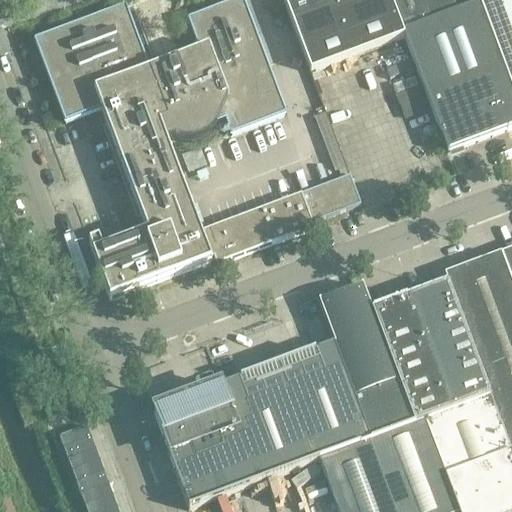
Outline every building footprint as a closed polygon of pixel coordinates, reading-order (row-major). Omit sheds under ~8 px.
[(282,0),(310,74),(403,39),(400,32),(401,31),(389,0),(282,0)] [(389,0),(401,31),(428,21),(420,0),(389,0)] [(450,0),(420,0),(428,21),(428,22),(455,12),(450,0)] [(511,0),(476,0),(482,15),(511,95),(511,0)] [(199,54),(208,50),(227,101),(218,105),(225,123),(230,137),(285,117),(242,2),(188,23),(199,54)] [(477,7),(403,35),(447,155),(511,130),(511,95),(482,15),(477,7)] [(125,9),(33,43),(64,126),(100,113),(93,93),(149,73),(125,9)] [(149,73),(93,93),(100,113),(101,112),(147,235),(103,253),(99,241),(88,245),(92,254),(93,254),(93,255),(92,256),(109,302),(206,266),(205,264),(210,262),(200,236),(166,145),(174,142),(178,143),(181,144),(187,144),(190,144),(193,144),(199,142),(204,139),(207,137),(210,134),(210,135),(213,131),(214,129),(216,126),(225,123),(218,105),(227,101),(208,50),(199,54),(149,73)] [(350,179),(300,198),(311,226),(360,207),(350,179)] [(200,236),(210,262),(213,261),(215,268),(313,231),(311,226),(300,198),(200,236)] [(511,253),(501,257),(511,287),(511,253)] [(444,279),(447,285),(490,401),(511,392),(511,287),(501,257),(444,279)] [(447,285),(409,299),(409,301),(452,415),(490,401),(447,285)] [(334,347),(332,348),(368,444),(369,446),(414,429),(371,314),(362,290),(319,306),(334,347)] [(409,299),(371,314),(414,429),(425,425),(452,415),(409,301),(409,299)] [(220,388),(236,429),(257,486),(318,463),(367,445),(368,444),(332,348),(332,347),(220,388)] [(152,414),(167,454),(236,429),(220,388),(152,414)] [(511,392),(490,401),(511,460),(511,392)] [(452,415),(425,425),(456,511),(511,511),(511,460),(490,401),(452,415)] [(369,446),(368,447),(392,511),(456,511),(425,425),(414,429),(369,446)] [(117,511),(86,429),(58,439),(85,511),(117,511)] [(236,429),(167,454),(165,454),(186,511),(257,486),(236,429)] [(367,445),(318,463),(336,511),(392,511),(368,447),(367,445)]
